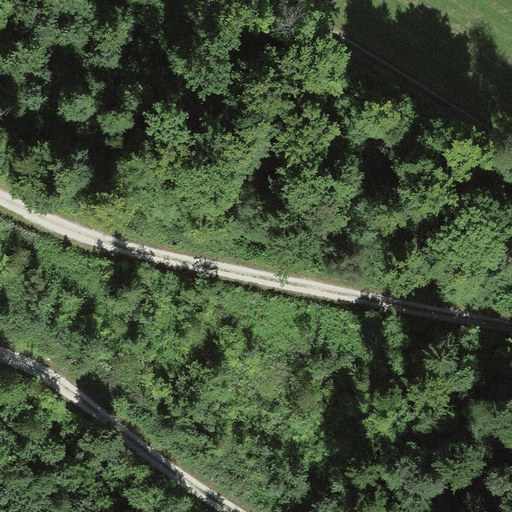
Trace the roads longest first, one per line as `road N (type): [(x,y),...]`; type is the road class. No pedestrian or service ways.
road 1 (track): [(0,199),(68,229),(215,269),(511,326)]
road 2 (track): [(511,131),(436,70),(270,0)]
road 3 (track): [(227,511),(0,353)]
road 4 (track): [(143,511),(78,459),(0,375)]
